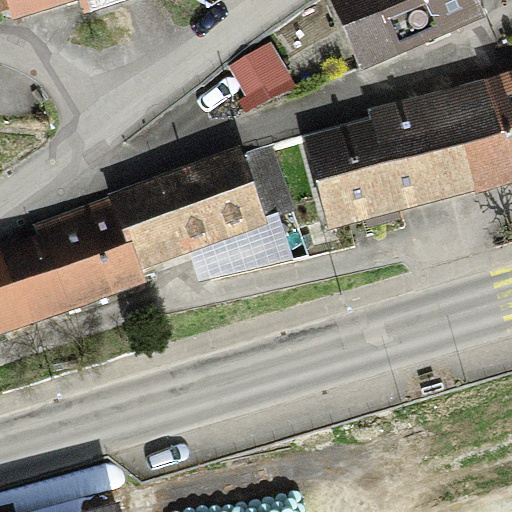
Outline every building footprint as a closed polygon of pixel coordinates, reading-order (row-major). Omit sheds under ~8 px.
[(7,0),(12,16),(62,0),(80,0),(84,13),(125,0),(7,0)] [(476,25),(468,5),(465,0),(326,0),(320,3),(355,80),(476,25)] [(511,81),(479,90),(504,189),(511,186),(511,81)] [(479,90),(365,119),(369,131),(295,150),(317,236),(504,189),(479,90)] [(102,208),(122,273),(253,234),(230,160),(99,199),(102,208)] [(38,248),(0,259),(0,333),(128,295),(122,273),(102,208),(33,229),(38,248)]
